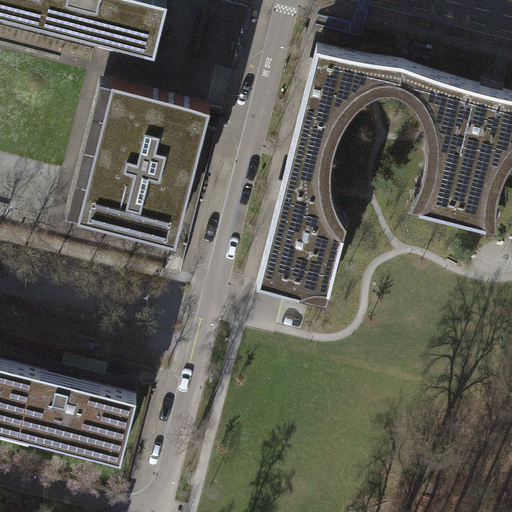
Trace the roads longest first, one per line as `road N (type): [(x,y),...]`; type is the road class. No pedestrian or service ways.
road 1 (residential): [(160,511),(288,0)]
road 2 (residential): [(142,511),(0,476)]
